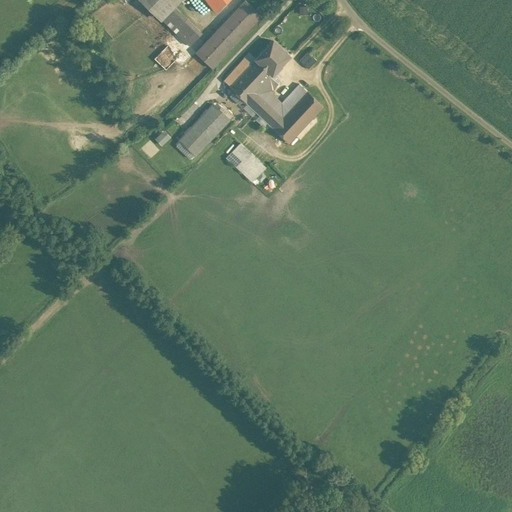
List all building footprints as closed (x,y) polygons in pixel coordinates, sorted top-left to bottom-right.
[(141,0),(161,18),(178,0),(141,0)] [(246,0),(196,53),(212,67),(261,15),(246,0)] [(202,33),(175,7),(163,19),(189,45),(202,33)] [(273,40),(256,59),(272,74),(290,56),(273,40)] [(308,51),(300,60),(308,68),(316,60),(308,51)] [(244,58),(224,80),(230,86),(251,64),(244,58)] [(255,59),(251,64),(230,86),(230,87),(289,142),(323,106),(307,91),(289,110),(282,102),(270,92),(274,87),(267,80),(270,76),(272,74),(256,59),(255,59)] [(270,76),(267,80),(274,87),(278,83),(270,76)] [(299,84),(282,102),(289,110),(307,91),(299,84)] [(213,104),(180,139),(196,155),(229,119),(213,104)] [(163,144),(172,136),(165,129),(157,137),(163,144)] [(266,167),(240,142),(226,157),(253,182),(266,167)]
